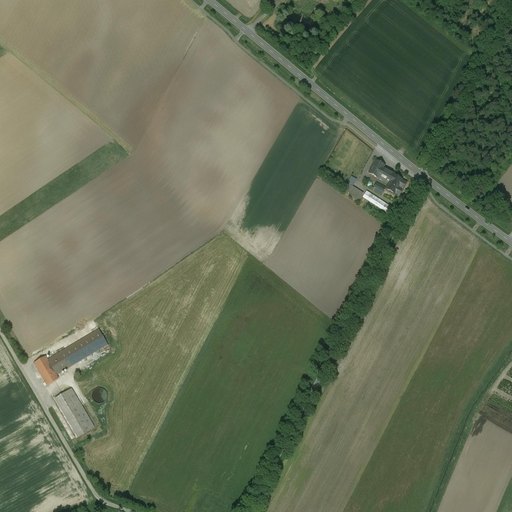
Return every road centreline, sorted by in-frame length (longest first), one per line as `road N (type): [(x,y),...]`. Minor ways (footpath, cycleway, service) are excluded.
road 1 (unclassified): [(250,511),(423,177)]
road 2 (secondary): [(423,177),(208,0)]
road 3 (unclassified): [(0,331),(96,493),(135,511)]
road 4 (unclassified): [(423,177),(511,3)]
